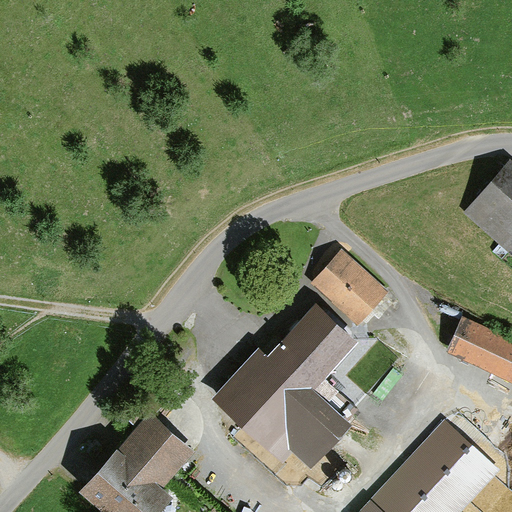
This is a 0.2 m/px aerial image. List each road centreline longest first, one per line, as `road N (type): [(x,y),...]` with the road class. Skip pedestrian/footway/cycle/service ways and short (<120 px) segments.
road 1 (residential): [(511,141),(307,199),(243,227),(0,510)]
road 2 (track): [(166,322),(0,299)]
